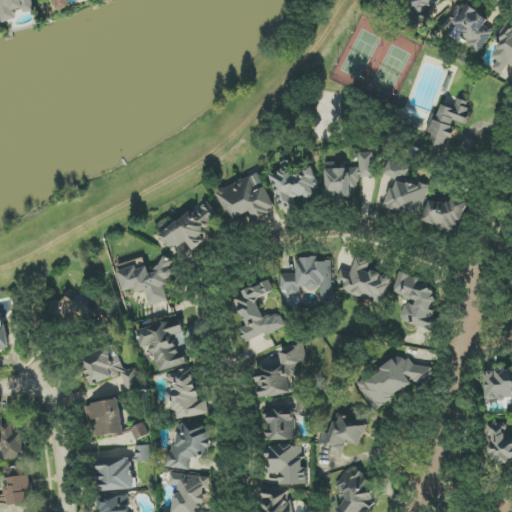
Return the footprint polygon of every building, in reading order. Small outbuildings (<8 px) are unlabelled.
[(34,9),(32,0),(0,0),(0,14),(2,23),(17,20),(16,14),(34,9)] [(54,0),(58,11),(70,7),(68,0),(54,0)] [(403,0),(408,27),(432,23),(430,8),(441,6),(440,0),(403,0)] [(462,2),(441,29),(456,41),(459,38),(479,53),(494,33),(485,26),(488,21),(462,2)] [(511,67),(511,23),(509,21),(494,41),(500,45),(492,57),(498,61),(492,69),(501,75),(508,65),(511,67)] [(465,125),(472,103),(458,99),(455,109),(442,105),(439,116),(433,114),(427,132),(433,133),(430,143),(447,148),(455,121),(465,125)] [(327,163),(327,199),(357,198),(357,177),(375,177),(374,153),(360,153),(360,168),(340,168),(340,162),(327,163)] [(408,177),(410,168),(390,162),(385,176),(396,179),(387,206),(419,217),(430,184),(408,177)] [(270,175),(282,211),(296,206),(294,201),(322,191),(313,165),(290,173),(289,168),(270,175)] [(276,210),(259,173),(218,192),(231,221),(252,212),(255,219),(276,210)] [(430,199),(423,222),(459,234),(468,203),(454,198),(451,206),(430,199)] [(160,234),(171,250),(186,240),(192,250),(205,242),(199,233),(217,221),(206,204),(160,234)] [(383,304),(392,277),(369,269),(371,262),(357,257),(351,273),(342,269),(335,287),(383,304)] [(283,275),(284,297),(301,296),(301,290),(321,289),(321,303),(333,302),(332,261),(319,262),(319,258),(298,259),(298,274),(283,275)] [(119,271),(124,292),(136,289),(137,294),(146,291),(150,306),(168,301),(164,286),(175,283),(168,259),(162,260),(164,267),(149,271),(148,267),(137,270),(136,267),(119,271)] [(393,296),(407,300),(401,322),(429,329),(441,286),(399,275),(393,296)] [(246,344),(286,326),(280,312),(265,319),(257,300),(275,292),(270,281),(234,297),(248,326),(240,330),(246,344)] [(93,301),(53,301),(53,321),(93,321),(93,301)] [(0,353),(10,352),(6,318),(0,318),(0,353)] [(138,330),(142,348),(153,346),(159,371),(188,365),(185,352),(178,354),(174,336),(184,334),(181,320),(138,330)] [(261,399),(295,393),(293,378),(301,377),(298,364),(308,362),(304,342),(288,345),(289,351),(281,352),(283,366),(256,371),(261,399)] [(92,386),(123,375),(129,392),(142,387),(135,368),(125,372),(118,351),(113,353),(111,348),(81,359),(92,386)] [(426,365),(418,371),(410,358),(403,362),(401,357),(358,384),(375,411),(432,375),(426,365)] [(209,415),(207,400),(199,401),(194,369),(167,373),(174,420),(209,415)] [(511,371),(486,371),(485,400),(511,399),(511,371)] [(311,417),(312,396),(298,396),(297,410),(265,408),(264,439),(295,441),(296,417),(311,417)] [(124,435),(120,401),(87,404),(89,420),(95,420),(97,438),(124,435)] [(347,441),(361,446),(369,424),(338,413),(331,434),(324,431),(319,446),(342,454),(347,441)] [(149,435),(144,423),(132,429),(137,440),(149,435)] [(166,467),(191,470),(192,456),(210,458),(213,427),(179,423),(176,452),(168,451),(166,467)] [(489,424),(490,465),(511,464),(511,437),(507,438),(507,424),(489,424)] [(24,433),(15,433),(14,425),(3,425),(5,459),(25,458),(24,433)] [(280,485),(307,485),(307,469),(303,469),(303,445),(268,446),(269,474),(280,474),(280,485)] [(137,462),(151,461),(151,446),(136,446),(137,462)] [(135,490),(134,459),(98,460),(99,491),(135,490)] [(0,510),(0,511),(0,508),(0,504),(29,502),(28,496),(33,496),(31,474),(25,475),(24,466),(9,467),(10,487),(5,487),(5,494),(0,494),(0,510)] [(371,480),(356,469),(347,470),(336,487),(345,494),(346,500),(337,511),(368,511),(372,507),(363,501),(374,500),(371,480)] [(210,478),(171,473),(170,485),(177,486),(174,511),(203,511),(206,488),(209,488),(210,478)] [(288,488),(263,490),(263,511),(294,511),(294,500),(289,500),(288,488)] [(132,511),(132,496),(100,497),(100,511),(132,511)]
